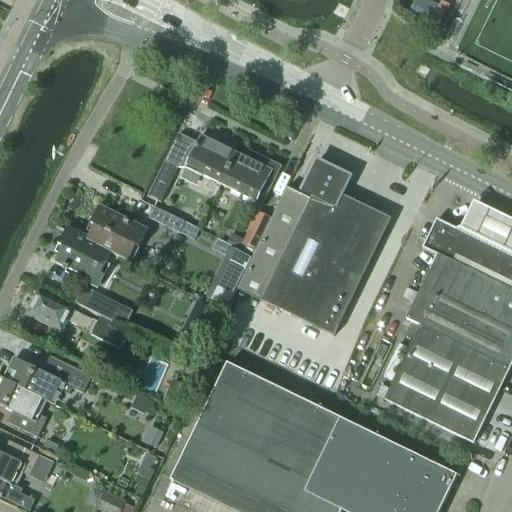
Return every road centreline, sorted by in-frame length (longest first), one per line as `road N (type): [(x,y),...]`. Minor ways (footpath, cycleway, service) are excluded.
road 1 (residential): [(0,306),(143,39)]
road 2 (secondary): [(325,107),(511,198)]
road 3 (secondary): [(143,39),(325,107)]
road 4 (secondary): [(325,107),(164,11)]
road 5 (secondary): [(0,113),(52,2)]
